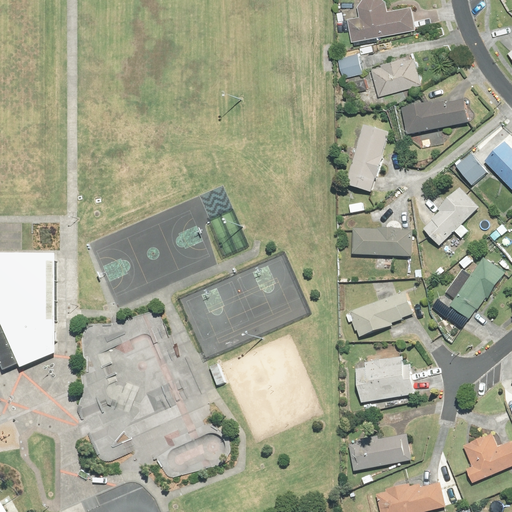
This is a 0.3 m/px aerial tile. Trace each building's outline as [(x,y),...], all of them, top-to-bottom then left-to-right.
[(360,19),(348,21),(353,46),(417,32),(412,8),(389,13),(387,2),(383,0),(362,0),(358,9),(360,19)] [(359,54),(339,59),(344,80),(365,75),(359,54)] [(415,59),(373,68),(379,97),(421,88),(415,59)] [(466,102),(402,108),(405,135),(468,129),(466,102)] [(364,127),(345,187),(371,195),(391,135),(364,127)] [(511,148),(507,143),(486,164),(511,190),(511,148)] [(471,152),(454,165),(473,190),(490,176),(471,152)] [(461,190),(421,231),(440,250),(481,210),(461,190)] [(369,212),(367,203),(351,206),(353,215),(369,212)] [(411,232),(352,230),(351,258),(410,260),(411,232)] [(478,262),(470,255),(462,264),(470,271),(478,262)] [(59,354),(60,256),(0,256),(0,352),(7,369),(26,361),(29,367),(59,354)] [(483,259),(448,308),(472,324),(506,275),(483,259)] [(406,294),(350,314),(359,341),(416,321),(406,294)] [(410,358),(357,366),(363,405),(416,397),(410,358)] [(222,363),(212,368),(221,387),(231,382),(222,363)] [(466,470),(473,488),(511,470),(511,440),(500,446),(495,435),(464,449),(472,468),(466,470)] [(408,437),(349,447),(354,475),(413,465),(408,437)] [(442,482),(376,495),(379,511),(446,511),(448,511),(442,482)]
